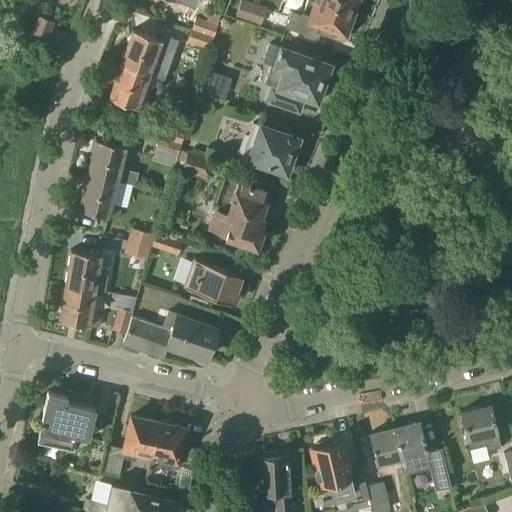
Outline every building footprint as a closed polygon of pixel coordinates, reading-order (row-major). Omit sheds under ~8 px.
[(240,0),(229,0),(226,10),(261,23),(266,10),(240,0)] [(352,16),(353,12),(317,0),(307,0),(302,14),(292,11),(287,24),(317,34),(318,30),(343,39),(348,25),(352,26),(355,17),(352,16)] [(317,0),(353,12),(357,0),(317,0)] [(214,36),(218,24),(221,13),(210,10),(207,20),(196,17),(192,28),(214,36)] [(39,17),(30,40),(45,46),(54,23),(39,17)] [(210,48),(214,36),(192,28),(188,41),(210,48)] [(120,63),(150,73),(157,52),(166,55),(170,43),(133,30),(120,63)] [(330,64),(269,43),(262,62),(271,65),(265,83),(270,85),(265,101),(300,113),(305,97),(317,101),(318,98),(322,99),(326,86),(323,85),(330,64)] [(142,96),(150,73),(120,63),(108,97),(146,111),(151,99),(142,96)] [(242,154),(241,156),(286,172),(287,168),(290,168),(293,158),(291,157),(298,138),(253,122),(249,134),(244,133),(238,152),(242,154)] [(159,136),(181,143),(185,131),(163,124),(159,136)] [(175,165),(181,143),(159,136),(152,158),(175,165)] [(87,173),(117,179),(123,158),(132,161),(135,148),(96,138),(87,173)] [(210,159),(208,159),(188,152),(182,170),(204,178),(210,159)] [(112,203),(117,179),(87,173),(79,208),(117,218),(121,205),(112,203)] [(269,191),(224,175),(214,203),(218,204),(209,229),(256,245),(264,221),(259,219),(269,191)] [(128,239),(151,245),(154,234),(132,227),(128,239)] [(158,231),(152,245),(178,256),(184,241),(158,231)] [(145,264),(151,245),(128,239),(123,258),(145,264)] [(65,284),(95,290),(99,267),(108,268),(111,256),(71,249),(65,284)] [(194,257),(184,286),(230,302),(240,274),(194,257)] [(91,312),(95,290),(65,284),(59,320),(98,327),(100,314),(91,312)] [(122,307),(114,329),(126,333),(134,311),(122,307)] [(217,327),(170,311),(164,326),(134,316),(123,341),(163,355),(167,344),(206,358),(211,343),(216,345),(221,332),(216,330),(217,327)] [(78,396),(48,390),(37,440),(73,448),(76,434),(88,437),(95,406),(77,402),(78,396)] [(497,432),(491,404),(460,411),(466,439),(467,439),(469,449),(485,445),(486,450),(501,447),(497,432)] [(151,454),(158,421),(131,415),(124,448),(108,445),(102,472),(119,476),(123,457),(136,459),(138,451),(151,454)] [(184,426),(172,424),(172,423),(170,420),(164,419),(161,421),(158,421),(151,454),(149,463),(174,469),(184,426)] [(441,446),(426,450),(419,421),(395,427),(402,457),(403,457),(406,469),(406,473),(430,467),(432,470),(436,490),(451,486),(446,467),(441,446)] [(376,464),(402,457),(395,427),(369,433),(376,464)] [(312,447),(321,486),(334,483),(338,498),(354,494),(341,440),(326,443),(323,441),(317,442),(316,446),(312,447)] [(511,449),(506,451),(503,451),(510,483),(511,483),(511,482),(511,449)] [(276,511),(290,511),(287,454),(278,454),(278,451),(265,451),(265,455),(260,456),(262,493),(275,493),(276,511)] [(367,485),(370,502),(372,511),(379,511),(390,510),(383,481),(367,485)] [(105,506),(127,511),(130,511),(174,511),(174,510),(175,510),(179,510),(180,504),(177,502),(176,502),(177,500),(130,489),(130,487),(111,483),(105,506)] [(452,511),(486,511),(482,501),(452,511)]
